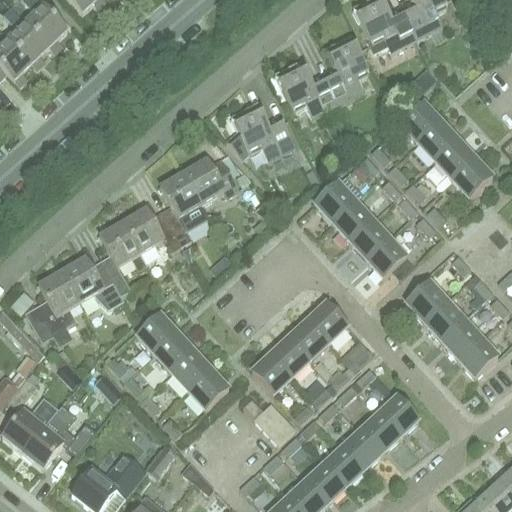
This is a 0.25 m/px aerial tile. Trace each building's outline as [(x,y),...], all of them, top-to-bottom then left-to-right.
[(43,0),(24,0),(20,4),(35,18),(25,28),(50,54),(49,55),(53,60),(58,56),(56,55),(60,52),(56,48),(66,37),(42,12),(49,5),(43,0)] [(62,0),(83,21),(93,11),(96,15),(100,11),(102,12),(106,8),(101,3),(100,4),(96,0),(62,0)] [(404,19),(418,45),(443,32),(436,19),(448,13),(440,0),(408,0),(416,13),(404,19)] [(480,0),(459,0),(464,9),(480,0)] [(418,45),(404,19),(391,26),(380,4),(354,17),(372,51),(384,44),(392,59),(418,45)] [(11,13),(3,20),(17,35),(7,44),(32,70),(31,72),(36,77),(39,73),(38,72),(42,69),(38,65),(49,55),(50,54),(25,28),(11,13)] [(0,86),(7,80),(19,93),(22,90),(21,88),(25,85),(21,81),(31,72),(32,70),(7,44),(0,36),(0,86)] [(325,85),(338,112),(364,99),(357,85),(369,79),(351,45),(326,58),(337,79),(325,85)] [(338,112),(325,85),(312,92),(301,70),(276,82),(294,117),(305,111),(312,125),(338,112)] [(403,95),(414,107),(437,86),(426,74),(403,95)] [(419,149),(442,128),(424,109),(401,129),(419,149)] [(268,134),(257,112),(232,125),(238,137),(226,148),(242,165),(262,156),(268,168),(295,155),(281,128),(268,134)] [(459,147),(442,128),(419,149),(436,167),(459,147)] [(475,165),(459,147),(436,167),(453,186),(475,165)] [(370,157),(384,171),(390,165),(377,151),(370,157)] [(359,168),(372,181),(379,175),(366,162),(359,168)] [(184,178),(203,210),(224,198),(227,204),(239,197),(220,165),(210,171),(207,165),(184,178)] [(475,165),(453,186),(470,205),(493,184),(475,165)] [(388,176),(401,190),(407,184),(395,170),(388,176)] [(203,210),(184,178),(160,192),(175,218),(165,223),(182,252),(191,246),(179,224),(203,210)] [(381,191),(394,205),(401,199),(388,185),(381,191)] [(333,228),(355,208),(338,188),(315,209),(333,228)] [(405,195),(418,209),(425,202),(412,188),(405,195)] [(397,209),(411,223),(418,216),(404,202),(397,209)] [(267,204),(254,216),(261,224),(275,213),(267,204)] [(372,227),(355,208),(333,228),(349,247),(372,227)] [(427,218),(440,231),(446,225),(433,211),(427,218)] [(146,215),(122,229),(141,260),(163,247),(170,258),(182,252),(165,223),(154,229),(146,215)] [(415,228),(428,242),(435,235),(422,222),(415,228)] [(372,227),(349,247),(366,265),(388,245),(372,227)] [(141,260),(122,229),(98,242),(117,274),(132,265),(138,276),(147,271),(141,260)] [(406,264),(388,245),(366,265),(383,284),(406,264)] [(449,263),(431,279),(438,287),(455,272),(463,281),(470,275),(457,261),(451,266),(449,263)] [(85,264),(62,277),(80,309),(94,301),(108,315),(121,307),(106,280),(97,285),(85,264)] [(106,280),(121,307),(122,306),(120,302),(129,297),(116,274),(106,280)] [(511,289),(511,276),(499,288),(505,295),(511,289)] [(80,309),(62,277),(38,291),(48,309),(26,321),(41,347),(51,341),(57,352),(72,344),(65,332),(75,326),(69,315),(80,309)] [(472,291),(485,304),(492,298),(479,284),(472,291)] [(424,328),(447,308),(429,288),(407,309),(424,328)] [(10,315),(21,325),(34,311),(23,301),(10,315)] [(503,322),(509,317),(496,303),(490,308),(503,322)] [(447,308),(424,328),(441,347),(464,326),(447,308)] [(308,326),(330,349),(348,332),(327,309),(308,326)] [(4,316),(0,319),(0,325),(38,366),(44,360),(4,316)] [(154,360),(177,339),(160,320),(137,340),(154,360)] [(330,349),(308,326),(290,343),(311,366),(330,349)] [(480,345),(464,326),(441,347),(458,365),(480,345)] [(177,339),(154,360),(171,378),(194,358),(177,339)] [(0,342),(0,346),(4,348),(0,354),(0,370),(11,377),(23,357),(0,342)] [(311,366),(290,343),(272,360),(293,383),(311,366)] [(497,364),(480,345),(458,365),(475,384),(497,364)] [(360,374),(373,361),(367,354),(354,367),(360,374)] [(26,358),(15,372),(26,381),(37,367),(26,358)] [(194,358),(171,378),(188,397),(211,377),(194,358)] [(293,383),(272,360),(252,378),(274,401),(293,383)] [(124,387),(130,381),(134,378),(132,376),(125,376),(113,363),(107,369),(124,387)] [(336,396),(350,383),(343,376),(342,377),(338,373),(333,378),(320,365),(314,371),(330,388),(336,396)] [(353,388),(359,395),(376,380),(370,374),(353,388)] [(229,397),(211,377),(188,397),(206,417),(229,397)] [(17,413),(36,391),(33,389),(38,382),(32,378),(27,384),(26,383),(17,394),(7,406),(17,413)] [(113,388),(106,380),(95,390),(102,397),(113,388)] [(130,381),(124,387),(136,401),(143,395),(130,381)] [(0,386),(0,414),(7,406),(17,394),(4,382),(0,386)] [(359,395),(353,388),(337,403),(343,410),(359,395)] [(312,406),(318,412),(331,400),(325,393),(312,406)] [(140,406),(153,419),(160,413),(147,399),(140,406)] [(378,421),(399,443),(418,426),(398,403),(378,421)] [(262,416),(251,404),(243,412),(255,423),(262,416)] [(324,427),(338,415),(332,408),(318,421),(324,427)] [(278,417),(270,409),(262,416),(255,423),(253,425),(261,434),(278,417)] [(300,430),(313,417),(306,410),(293,423),(300,430)] [(22,460),(48,428),(36,419),(32,424),(23,417),(2,443),(22,460)] [(286,425),(278,417),(261,434),(269,442),(286,425)] [(399,443),(378,421),(360,438),(381,460),(399,443)] [(162,429),(175,443),(182,437),(169,423),(162,429)] [(277,450),(294,433),(286,425),(269,442),(277,450)] [(306,444),(320,432),(314,425),(300,438),(306,444)] [(48,428),(22,460),(43,476),(64,449),(55,442),(59,437),(48,428)] [(76,461),(94,437),(84,429),(66,453),(76,461)] [(381,460),(360,438),(342,455),(362,477),(381,460)] [(288,461),(301,449),(295,443),(282,455),(288,461)] [(156,486),(177,461),(166,451),(145,476),(156,486)] [(342,455),(323,472),(344,494),(362,477),(342,455)] [(276,459),(262,472),(269,479),(269,478),(277,486),(290,475),(282,467),(283,466),(276,459)] [(122,460),(102,485),(91,476),(72,500),(87,511),(103,511),(116,496),(124,502),(144,477),(122,460)] [(193,489),(201,480),(189,467),(180,478),(193,489)] [(323,472),(305,489),(325,511),(344,494),(323,472)] [(511,474),(496,489),(511,505),(511,474)] [(214,494),(201,480),(193,489),(208,500),(214,494)] [(253,481),(239,493),(245,500),(259,487),(253,481)] [(305,489),(287,506),(292,511),(324,511),(325,511),(305,489)] [(511,511),(511,505),(496,489),(480,504),(486,511),(511,511)] [(157,511),(145,502),(138,511),(157,511)]
